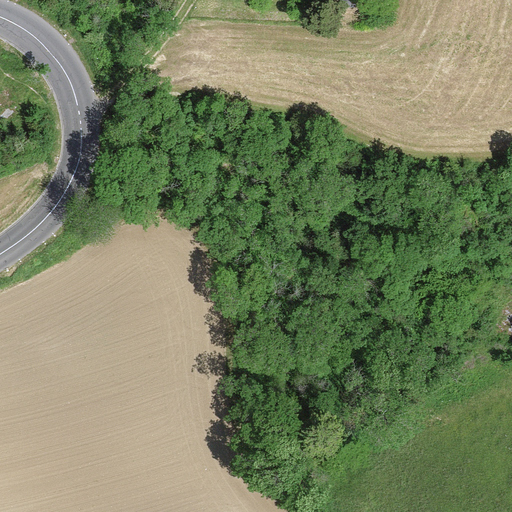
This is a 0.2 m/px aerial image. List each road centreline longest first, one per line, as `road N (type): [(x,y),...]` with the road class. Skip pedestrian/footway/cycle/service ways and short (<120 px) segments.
road 1 (tertiary): [(0,254),(56,205),(80,148),(68,79),(38,39),(0,16)]
road 2 (track): [(80,118),(122,84),(188,0)]
